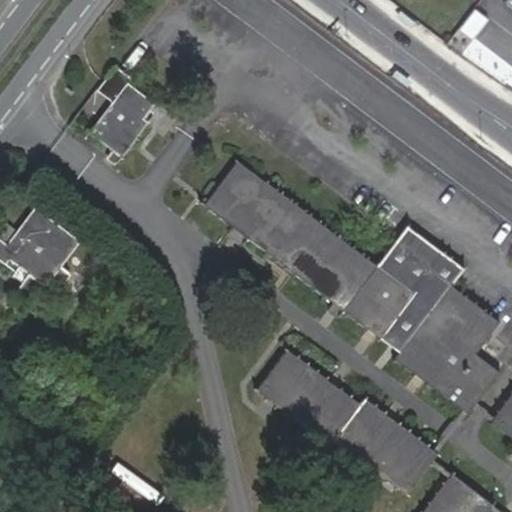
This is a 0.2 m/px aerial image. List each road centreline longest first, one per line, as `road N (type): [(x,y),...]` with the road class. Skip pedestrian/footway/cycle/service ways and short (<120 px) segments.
road 1 (unknown): [(137,201),(208,90),(224,79),(242,83),(511,286)]
road 2 (secondary): [(511,130),(342,0)]
road 3 (tertiary): [(0,116),(88,0)]
